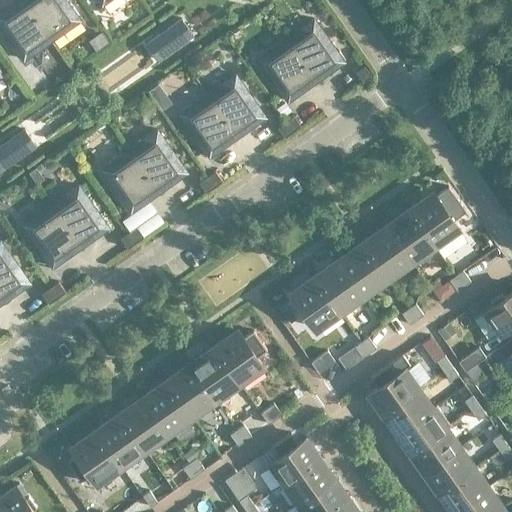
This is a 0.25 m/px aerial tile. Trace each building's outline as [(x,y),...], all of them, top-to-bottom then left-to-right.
[(52,39),(24,0),(18,0),(0,12),(0,24),(24,59),(52,39)] [(66,0),(24,0),(52,39),(80,20),(66,0)] [(157,60),(193,34),(182,18),(146,43),(157,60)] [(314,18),(286,38),(316,81),(344,61),(314,18)] [(316,81),(286,38),(258,58),(288,100),(316,81)] [(107,89),(147,60),(140,51),(100,79),(107,89)] [(364,65),(356,71),(363,81),(371,75),(364,65)] [(236,74),(208,94),(238,136),(266,116),(236,74)] [(159,85),(150,91),(155,98),(164,92),(159,85)] [(238,136),(208,94),(180,113),(210,156),(238,136)] [(285,103),(277,108),(282,116),(290,110),(285,103)] [(294,115),(286,121),(293,131),(301,125),(294,115)] [(293,131),(286,121),(278,126),(284,136),(293,131)] [(0,145),(0,170),(36,145),(25,129),(0,145)] [(157,129),(129,149),(159,191),(187,171),(157,129)] [(159,191),(129,149),(101,169),(131,211),(159,191)] [(37,169),(30,174),(38,185),(45,180),(37,169)] [(215,170),(207,176),(214,186),(222,180),(215,170)] [(214,186),(207,176),(199,182),(206,192),(214,186)] [(79,184),(51,204),(81,246),(109,227),(79,184)] [(441,202),(434,191),(409,208),(437,247),(462,230),(459,226),(458,226),(448,212),(452,210),(444,199),(441,202)] [(81,246),(51,204),(23,224),(53,266),(81,246)] [(437,247),(409,208),(386,225),(410,260),(412,264),(437,247)] [(410,260),(386,225),(362,242),(387,276),(410,260)] [(137,226),(129,231),(136,241),(144,235),(137,226)] [(136,241),(129,231),(121,237),(128,247),(136,241)] [(1,240),(0,239),(0,298),(2,302),(30,282),(1,240)] [(387,276),(362,242),(339,258),(363,293),(387,276)] [(366,297),(363,293),(339,258),(315,275),(340,310),(342,314),(366,297)] [(463,270),(456,274),(464,286),(471,281),(463,270)] [(464,286),(456,274),(449,279),(457,291),(464,286)] [(340,310),(315,275),(291,292),(298,302),(295,305),(302,315),(306,313),(315,327),(340,310)] [(58,281),(50,287),(57,296),(65,291),(58,281)] [(448,298),(440,282),(429,288),(438,303),(448,298)] [(57,296),(50,287),(42,292),(49,302),(57,296)] [(511,322),(511,291),(503,297),(501,294),(491,301),(493,305),(486,310),(500,331),(511,322)] [(429,294),(418,296),(422,311),(432,308),(429,294)] [(416,303),(409,308),(417,319),(424,314),(416,303)] [(417,319),(409,308),(402,312),(410,324),(417,319)] [(485,311),(474,319),(488,338),(499,330),(485,311)] [(448,321),(439,328),(445,336),(454,329),(448,321)] [(244,337),(238,329),(214,346),(239,381),(239,380),(263,364),(257,356),(267,349),(254,329),(244,337)] [(368,336),(362,341),(370,352),(377,347),(368,336)] [(511,337),(497,348),(504,358),(511,353),(511,355),(511,337)] [(370,352),(362,341),(355,346),(363,357),(370,352)] [(239,381),(214,346),(190,363),(218,401),(242,384),(239,380),(239,381)] [(486,356),(479,346),(459,360),(465,370),(486,356)] [(452,364),(445,355),(437,360),(443,370),(452,364)] [(218,401),(190,363),(167,379),(194,418),(218,401)] [(459,374),(452,364),(443,370),(450,380),(459,374)] [(394,375),(387,365),(374,374),(381,384),(370,392),(384,412),(419,388),(405,367),(394,375)] [(194,418),(167,379),(143,396),(168,431),(167,431),(170,435),(194,418)] [(432,406),(419,388),(384,412),(398,432),(433,407),(432,406)] [(479,404),(472,394),(464,400),(471,409),(479,404)] [(168,431),(143,396),(120,412),(144,447),(145,447),(167,431),(168,431)] [(436,403),(432,406),(433,407),(398,432),(412,451),(447,427),(448,428),(451,425),(436,403)] [(486,413),(479,404),(471,409),(478,419),(486,413)] [(267,407),(260,412),(268,423),(276,419),(267,407)] [(144,447),(120,412),(96,429),(124,468),(148,451),(145,447),(144,447)] [(244,424),(237,429),(245,440),(252,435),(244,424)] [(460,446),(448,428),(447,427),(412,451),(425,471),(460,446)] [(124,468),(96,429),(72,446),(77,454),(67,461),(81,480),(91,473),(99,485),(124,468)] [(245,440),(237,429),(230,433),(238,445),(245,440)] [(507,443),(500,433),(492,439),(499,449),(507,443)] [(295,444),(288,434),(275,444),(282,454),(271,461),(270,461),(266,463),(282,485),(286,482),(285,482),(320,457),(306,437),(295,444)] [(511,454),(511,450),(507,443),(499,449),(506,458),(511,454)] [(474,466),(460,446),(425,471),(439,491),(474,466)] [(197,457),(190,462),(198,473),(205,468),(197,457)] [(334,477),(320,457),(285,482),(286,482),(298,501),(299,501),(334,477)] [(198,473),(190,462),(183,467),(191,478),(198,473)] [(222,476),(233,495),(251,485),(241,466),(222,476)] [(488,486),(474,466),(439,491),(453,510),(488,486)] [(325,511),(348,496),(334,477),(299,501),(298,501),(295,503),(300,511),(325,511)] [(24,496),(16,485),(0,496),(0,505),(4,511),(35,511),(31,506),(34,504),(27,493),(24,496)] [(511,511),(511,498),(502,506),(488,486),(453,510),(454,511),(511,511)] [(150,490),(143,495),(151,506),(158,502),(150,490)] [(247,494),(239,500),(246,509),(254,504),(247,494)] [(358,511),(348,496),(325,511),(358,511)]
